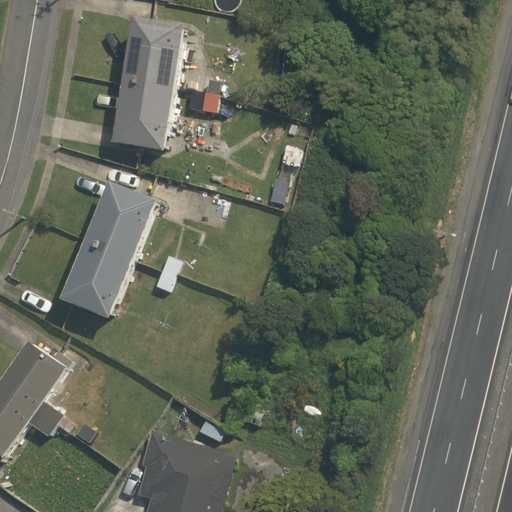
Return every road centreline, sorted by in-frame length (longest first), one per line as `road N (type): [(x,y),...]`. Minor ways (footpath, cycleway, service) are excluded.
road 1 (motorway): [(421,511),(511,148)]
road 2 (residential): [(0,177),(38,0)]
